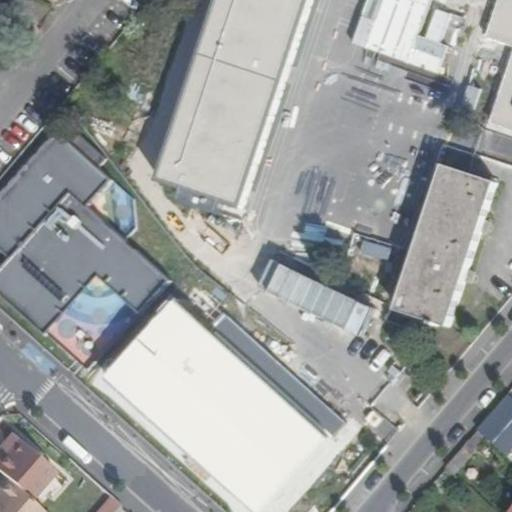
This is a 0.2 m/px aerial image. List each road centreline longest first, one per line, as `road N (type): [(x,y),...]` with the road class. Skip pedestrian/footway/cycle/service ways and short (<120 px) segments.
road 1 (residential): [(169,511),(9,368)]
road 2 (residential): [(511,352),(377,511)]
road 3 (residential): [(90,0),(0,107)]
